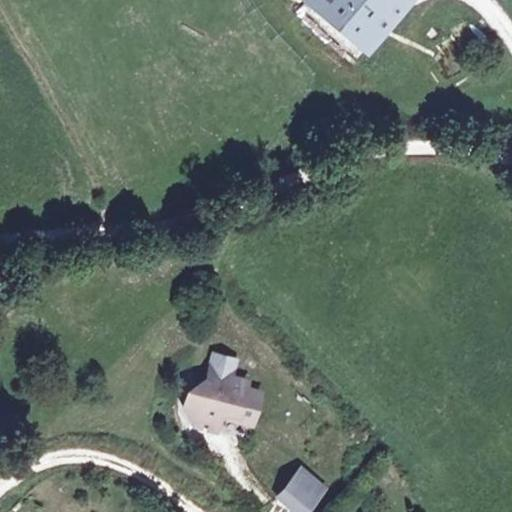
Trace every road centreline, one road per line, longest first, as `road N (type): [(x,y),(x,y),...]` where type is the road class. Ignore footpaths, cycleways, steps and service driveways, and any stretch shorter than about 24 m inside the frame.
road 1 (track): [(511,159),(416,146),(360,153),(215,216),(0,239)]
road 2 (residential): [(0,493),(50,459),(93,458),(137,469),(193,511)]
